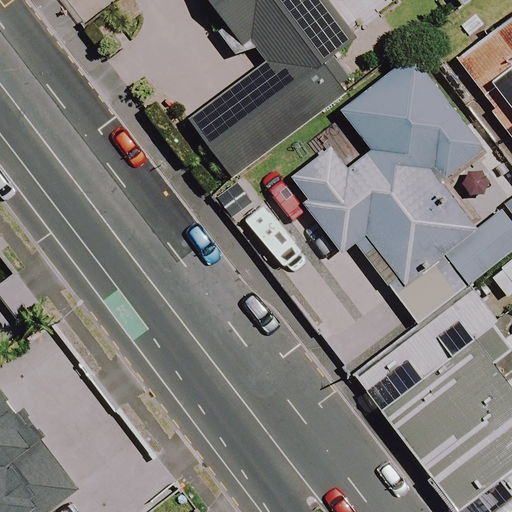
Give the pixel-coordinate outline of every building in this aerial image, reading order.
[(225,182),(344,98),(322,68),(354,46),(343,32),(378,7),(373,0),(205,0),(255,69),(181,121),(225,182)] [(438,0),(454,19),(478,0),(438,0)] [(511,16),(452,66),(511,138),(511,137),(511,16)] [(475,153),(402,59),(329,115),(360,154),(338,170),(322,150),(279,183),(334,255),(357,238),(396,289),(468,233),(432,186),(475,153)] [(511,511),(511,348),(495,326),(375,414),(447,511),(511,511)] [(0,511),(43,511),(69,494),(0,400),(0,511)]
